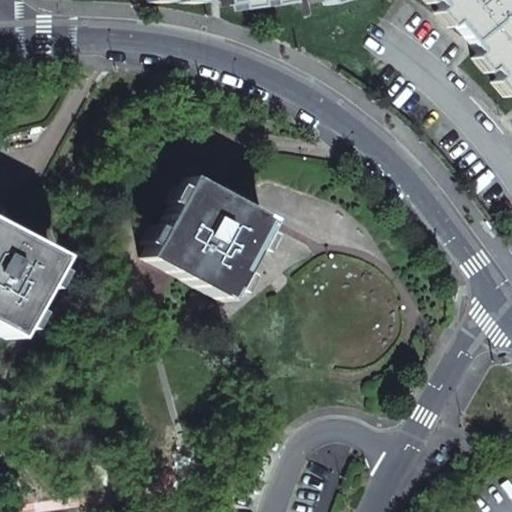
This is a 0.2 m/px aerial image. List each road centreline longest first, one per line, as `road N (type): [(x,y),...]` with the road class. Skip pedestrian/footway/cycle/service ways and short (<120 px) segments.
road 1 (tertiary): [(499,298),(387,150),(322,100),(242,59),(167,39),(75,30),(0,41)]
road 2 (residential): [(499,298),(374,511)]
